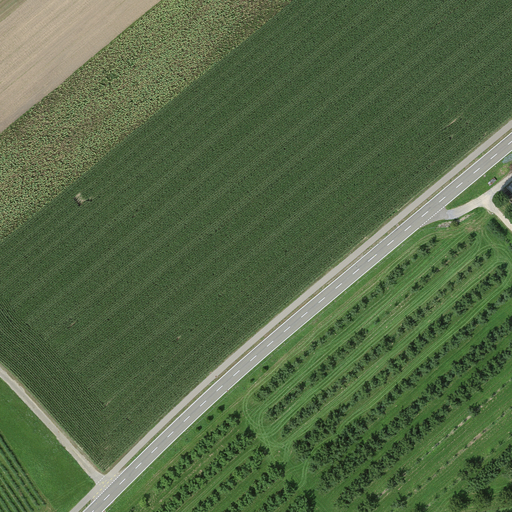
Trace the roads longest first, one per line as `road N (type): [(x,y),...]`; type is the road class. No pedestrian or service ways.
road 1 (tertiary): [(96,511),(215,393),(511,142)]
road 2 (track): [(110,497),(0,373)]
